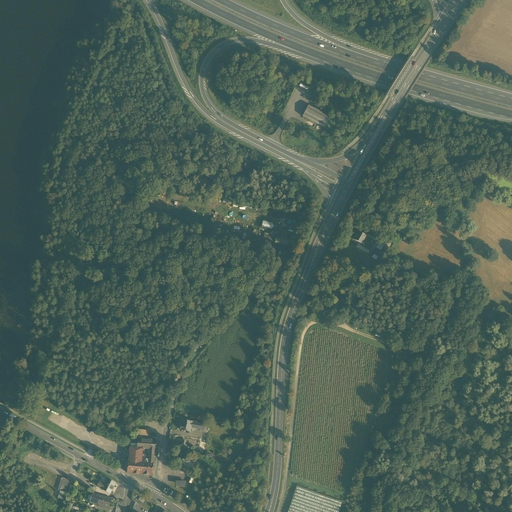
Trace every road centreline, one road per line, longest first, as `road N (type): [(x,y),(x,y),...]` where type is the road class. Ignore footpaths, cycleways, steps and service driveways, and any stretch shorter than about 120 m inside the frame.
road 1 (track): [(278,511),(308,322),(417,353)]
road 2 (secondary): [(331,219),(285,337),(268,511)]
road 3 (motorway): [(231,127),(201,87),(208,57),(226,43),(261,41),(360,70)]
road 4 (motorway): [(424,78),(220,0)]
road 5 (unclassified): [(178,379),(196,347),(296,242)]
road 6 (motorway): [(193,0),(360,70)]
road 7 (motorway): [(424,78),(324,35),(282,0)]
road 8 (motorway): [(360,70),(511,114)]
road 9 (motorway): [(148,0),(192,97),(231,127)]
road 10 (secondary): [(0,411),(131,483)]
